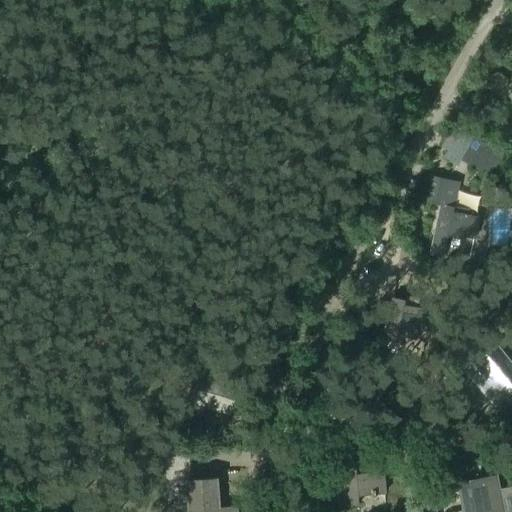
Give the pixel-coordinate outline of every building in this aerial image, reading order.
[(486,83),(494,90),(504,87),(506,77),(498,70),(489,73),(486,83)] [(475,136),(461,127),(448,148),(442,156),(458,164),(475,136)] [(433,237),(446,240),(472,246),(479,215),(452,210),(459,181),(432,175),(426,200),(441,204),(433,237)] [(404,303),(405,299),(393,296),(385,331),(398,334),(400,325),(427,330),(431,309),(404,303)] [(465,369),(495,406),(511,391),(511,363),(496,344),(465,369)] [(197,363),(195,370),(200,372),(191,402),(229,413),(238,383),(212,375),(214,368),(197,363)] [(296,480),(300,454),(280,451),(276,478),(296,480)] [(343,477),(323,479),(325,506),(359,504),(358,495),(385,493),(383,470),(356,472),(356,468),(343,469),(343,477)] [(457,482),(462,511),(503,511),(496,474),(457,482)] [(188,480),(190,504),(196,504),(196,511),(236,511),(236,506),(218,507),(216,478),(188,480)] [(422,500),(421,511),(436,511),(433,494),(422,496),(422,500)]
